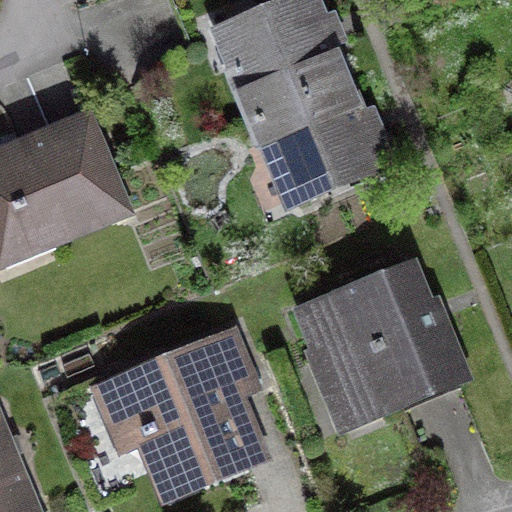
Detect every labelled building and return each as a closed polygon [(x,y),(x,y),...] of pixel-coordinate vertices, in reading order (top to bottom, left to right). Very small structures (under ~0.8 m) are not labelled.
[(252,119),(344,83),(313,5),(221,41),(252,119)] [(344,83),(252,119),(287,208),(379,172),(344,83)] [(82,128),(0,160),(0,253),(4,263),(118,217),(82,128)] [(422,263),(292,314),(342,439),(471,387),(422,263)] [(220,343),(92,393),(119,463),(137,455),(159,511),(162,511),(270,470),(220,343)] [(35,511),(0,420),(0,511),(35,511)]
